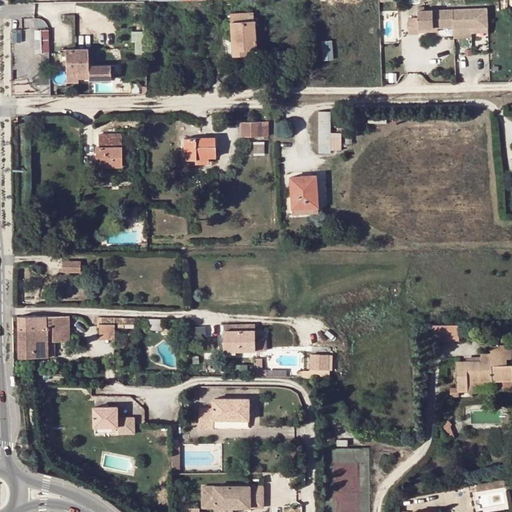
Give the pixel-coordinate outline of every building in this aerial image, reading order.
[(420,34),(420,32),(420,28),(439,28),(454,27),(455,38),(472,37),(472,33),(472,29),(488,29),(488,8),(454,9),(426,9),(426,6),(420,6),(420,18),(409,18),(409,34),(420,34)] [(230,14),(233,50),(248,50),(256,49),(253,12),(230,14)] [(143,52),(143,30),(135,30),(135,52),(143,52)] [(324,39),(325,58),(334,58),(333,39),(324,39)] [(111,72),(111,65),(89,65),(88,48),(65,49),(66,82),(79,82),(78,79),(89,79),(88,80),(111,80),(111,72)] [(331,123),(331,111),(319,111),(320,152),(332,152),(331,123)] [(262,121),(240,122),(241,137),(262,137),(262,121)] [(113,166),(113,164),(122,164),(121,134),(99,134),(99,147),(97,147),(97,167),(113,166)] [(184,160),(197,159),(197,156),(209,156),(209,157),(216,157),(215,137),(183,138),(184,160)] [(122,164),(113,164),(113,166),(113,173),(122,173),(122,164)] [(317,176),(291,177),(293,209),(319,207),(317,176)] [(80,262),(63,261),(62,271),(80,272),(80,262)] [(69,316),(20,316),(20,358),(48,357),(48,351),(55,350),(55,345),(53,345),(53,341),(70,341),(69,316)] [(98,318),(98,326),(116,327),(124,327),(125,318),(98,318)] [(125,318),(124,327),(135,327),(134,318),(125,318)] [(460,325),(431,325),(430,340),(460,340),(460,325)] [(116,327),(98,326),(97,338),(115,338),(116,327)] [(207,337),(206,326),(191,327),(192,338),(207,337)] [(225,331),(225,348),(234,348),(234,352),(256,351),(256,330),(225,331)] [(267,336),(256,336),(256,351),(267,351),(267,336)] [(466,361),(456,361),(457,375),(466,375),(467,380),(457,380),(457,387),(457,391),(468,391),(468,381),(493,381),(504,380),(511,380),(511,364),(507,365),(507,359),(511,358),(511,343),(506,344),(506,336),(496,336),(497,345),(491,345),(491,353),(481,353),(481,356),(481,360),(466,361)] [(263,360),(257,361),(257,376),(267,375),(267,369),(263,370),(263,360)] [(309,366),(300,366),(300,374),(322,373),(322,361),(309,361),(309,366)] [(457,391),(457,387),(450,387),(451,397),(473,396),(473,386),(494,385),(493,381),(468,381),(468,391),(457,391)] [(199,428),(213,429),(214,420),(228,420),(227,417),(235,417),(235,420),(250,421),(250,399),(214,399),(214,409),(199,409),(199,428)] [(119,405),(95,405),(95,426),(118,426),(118,434),(134,434),(134,417),(119,416),(119,405)] [(441,424),(443,431),(450,431),(448,423),(449,422),(445,418),(441,424)] [(214,420),(213,429),(217,429),(250,429),(250,421),(235,420),(228,420),(214,420)] [(450,431),(443,431),(446,440),(452,435),(450,431)] [(504,479),(477,484),(478,491),(505,486),(504,479)] [(200,486),(200,507),(214,508),(232,508),(235,508),(235,504),(239,504),(240,508),(249,508),(262,509),(262,487),(200,486)]
